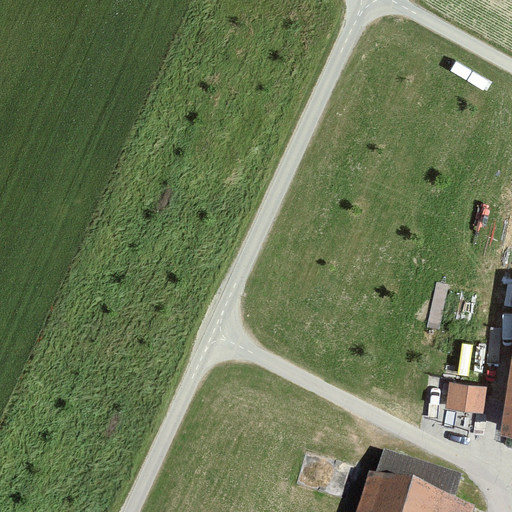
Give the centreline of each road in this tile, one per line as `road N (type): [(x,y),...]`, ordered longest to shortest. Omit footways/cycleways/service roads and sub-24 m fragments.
road 1 (unclassified): [(365,0),(132,511)]
road 2 (unclassified): [(394,0),(511,64)]
